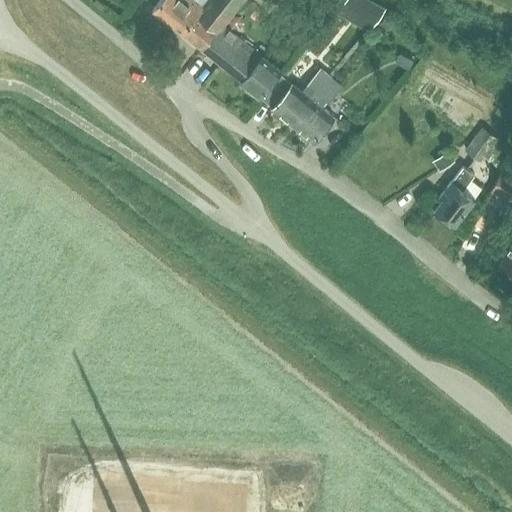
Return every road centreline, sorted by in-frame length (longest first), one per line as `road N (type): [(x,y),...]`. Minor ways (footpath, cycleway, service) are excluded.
road 1 (unclassified): [(190,97),(271,147),(333,173),(511,309)]
road 2 (unclassified): [(272,239),(0,29)]
road 3 (unclassified): [(0,83),(78,122),(237,234),(272,239)]
road 4 (unclassified): [(511,434),(272,239)]
road 5 (unclassified): [(272,239),(243,185),(199,137),(190,97)]
road 6 (unclassified): [(190,97),(67,0)]
